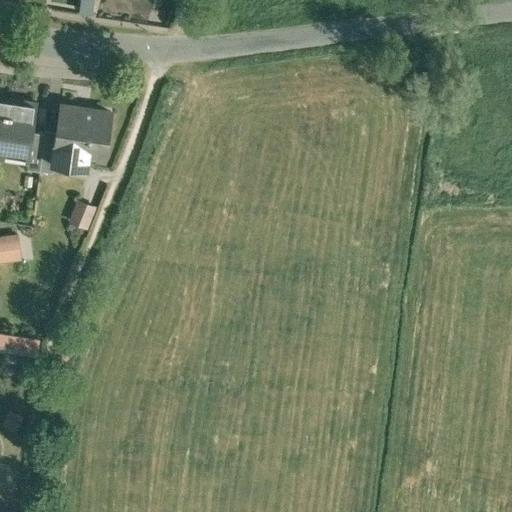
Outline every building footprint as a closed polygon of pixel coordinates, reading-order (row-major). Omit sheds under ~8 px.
[(87,0),(88,12),(101,12),(101,0),(87,0)] [(33,102),(0,96),(0,147),(4,148),(3,155),(5,155),(5,149),(27,152),(26,159),(29,159),(33,129),(36,99),(34,99),(33,102)] [(79,108),(61,105),(58,129),(56,144),(58,145),(90,149),(89,156),(106,158),(112,115),(78,111),(79,108)] [(58,129),(46,127),(45,131),(40,168),(54,170),(58,145),(56,144),(58,129)] [(45,131),(33,129),(29,159),(26,159),(25,166),(40,168),(45,131)] [(95,204),(78,198),(71,220),(88,226),(95,204)] [(17,233),(0,235),(0,260),(21,257),(17,233)] [(39,339),(9,335),(8,347),(37,352),(39,339)] [(23,416),(10,409),(3,423),(15,430),(23,416)]
